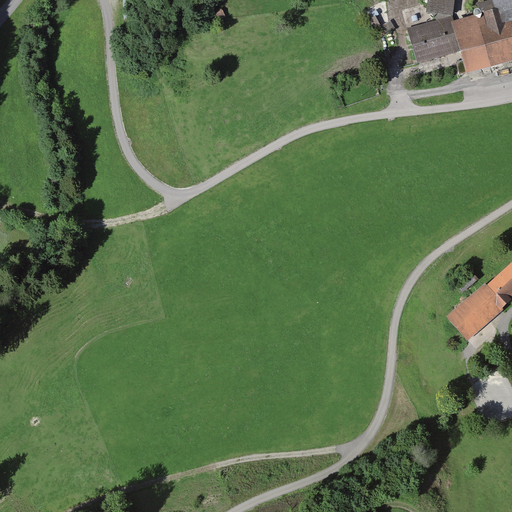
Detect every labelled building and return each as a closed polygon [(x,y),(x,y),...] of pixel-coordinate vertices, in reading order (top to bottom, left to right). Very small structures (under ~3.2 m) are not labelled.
[(452,0),(431,0),(430,13),(451,15),(452,0)] [(511,0),(492,0),(496,15),(453,26),(465,73),(511,60),(511,35),(509,23),(511,21),(511,0)] [(225,18),(220,9),(206,16),(211,25),(225,18)] [(379,35),(396,28),(393,20),(376,26),(379,35)] [(441,24),(411,31),(418,62),(449,54),(441,24)] [(511,298),(511,267),(489,288),(505,305),(511,298)] [(503,309),(485,288),(450,319),(467,340),(503,309)]
